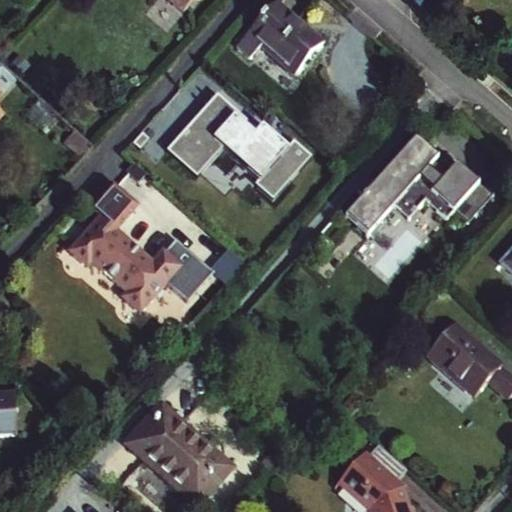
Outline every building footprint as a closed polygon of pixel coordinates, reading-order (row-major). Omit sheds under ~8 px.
[(172,0),(188,14),(200,0),(172,0)] [(325,49),(277,7),(240,48),(254,60),(265,48),(299,78),(325,49)] [(0,128),(10,118),(0,108),(0,103),(21,81),(0,61),(0,128)] [(409,98),(420,87),(415,83),(405,94),(409,98)] [(425,92),(429,88),(423,83),(420,87),(425,92)] [(244,116),(221,96),(171,153),(201,179),(227,150),(264,183),(261,187),(277,201),(280,197),(281,198),(294,182),(295,183),(315,159),(297,144),(291,151),(267,129),(258,138),(245,127),(247,123),(246,120),(244,116)] [(468,227),(493,198),(459,168),(459,170),(457,167),(448,177),(435,165),(439,160),(417,140),(377,185),(370,179),(358,193),(364,199),(346,219),(368,239),(395,209),(409,223),(426,204),(448,223),(455,215),(468,227)] [(117,233),(140,209),(116,186),(94,210),(104,219),(71,253),(85,266),(89,262),(124,295),(119,300),(137,317),(165,287),(186,308),(215,278),(178,244),(166,257),(164,256),(154,267),(117,233)] [(511,275),(511,253),(501,266),(511,275)] [(501,359),(453,317),(426,348),(473,390),(487,374),(509,393),(511,388),(511,373),(499,362),(501,359)] [(211,420),(219,428),(234,413),(213,392),(186,419),(198,432),(211,420)] [(0,435),(17,435),(17,395),(0,395),(0,435)] [(136,444),(205,506),(239,469),(169,407),(136,444)] [(411,473),(382,448),(372,459),(368,456),(342,486),(372,511),(415,511),(407,489),(401,484),(411,473)]
